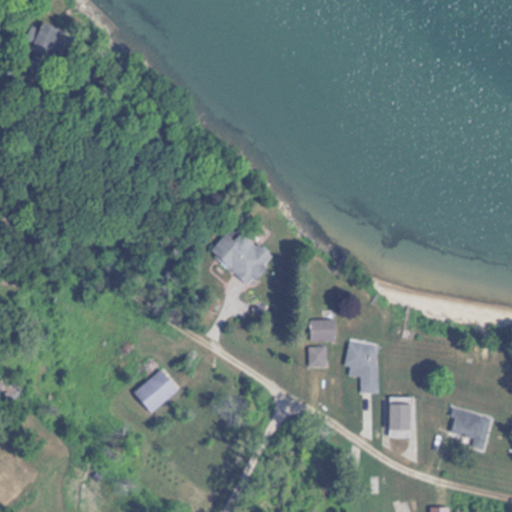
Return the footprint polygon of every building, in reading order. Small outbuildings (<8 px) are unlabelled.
[(46,28),(28,21),(18,47),(36,54),(46,28)] [(245,286),(267,259),(233,231),(227,240),(220,234),(205,253),(245,286)] [(304,320),(304,341),(331,341),(331,320),(304,320)] [(375,392),(374,343),(342,344),(342,377),(357,376),(357,392),(375,392)] [(305,367),(323,367),(323,347),(305,347),(305,367)] [(147,415),(175,391),(156,369),(128,393),(147,415)] [(407,396),(383,396),(383,435),(407,435),(407,396)] [(460,445),(479,449),(487,417),(451,409),(446,431),(462,435),(460,445)] [(85,511),(97,511),(86,500),(80,506),(85,511)]
